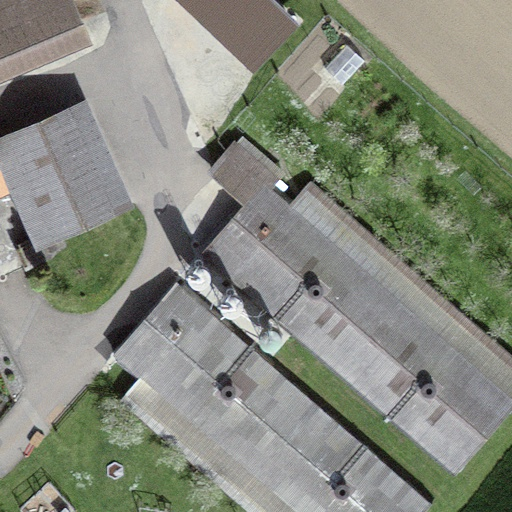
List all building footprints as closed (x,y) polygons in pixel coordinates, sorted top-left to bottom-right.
[(66,0),(0,0),(0,56),(77,23),(66,0)] [(185,0),(252,66),(283,36),(247,0),(185,0)] [(85,108),(0,143),(0,162),(11,188),(25,182),(47,234),(124,202),(85,108)] [(511,395),(275,184),(279,181),(239,145),(218,169),(256,203),(208,256),(452,473),(511,406),(511,395)] [(0,196),(9,192),(0,171),(0,196)] [(423,511),(433,501),(184,283),(118,357),(295,511),(423,511)]
